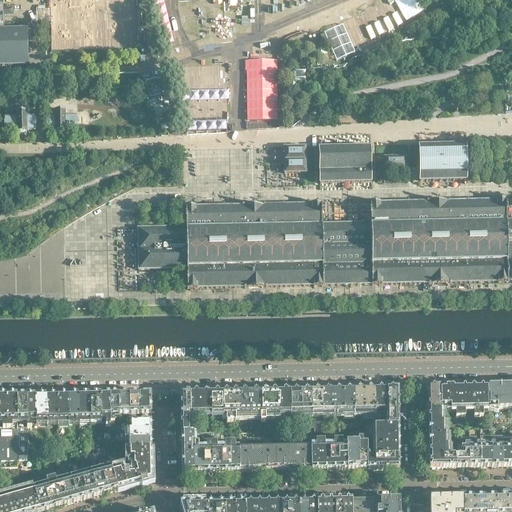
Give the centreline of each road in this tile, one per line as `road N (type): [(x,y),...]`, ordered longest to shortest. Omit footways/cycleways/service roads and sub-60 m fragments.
road 1 (secondary): [(0,376),(511,367)]
road 2 (residential): [(511,293),(59,300)]
road 3 (residential): [(184,142),(511,127)]
road 4 (residential): [(185,195),(511,190)]
road 5 (residential): [(165,494),(407,488)]
road 6 (residential): [(0,147),(184,142)]
road 7 (residential): [(185,195),(129,202),(104,223),(59,300)]
